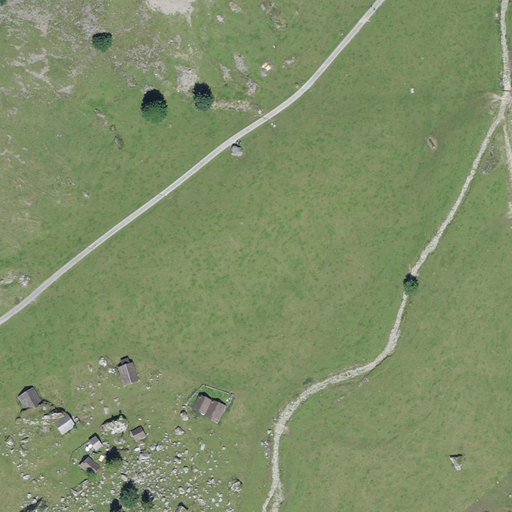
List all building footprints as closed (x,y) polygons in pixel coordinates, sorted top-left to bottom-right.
[(134,363),(118,368),(124,387),(140,382),(134,363)] [(32,389),(17,399),(25,413),(41,403),(32,389)] [(212,401),(200,395),(192,410),(204,417),(212,401)] [(213,400),(204,417),(218,424),(227,407),(213,400)] [(68,416),(55,424),(63,437),(76,428),(68,416)] [(141,428),(132,432),(136,442),(146,438),(141,428)] [(96,437),(88,442),(96,453),(104,448),(96,437)] [(88,470),(95,475),(101,467),(88,457),(81,467),(87,471),(88,470)]
